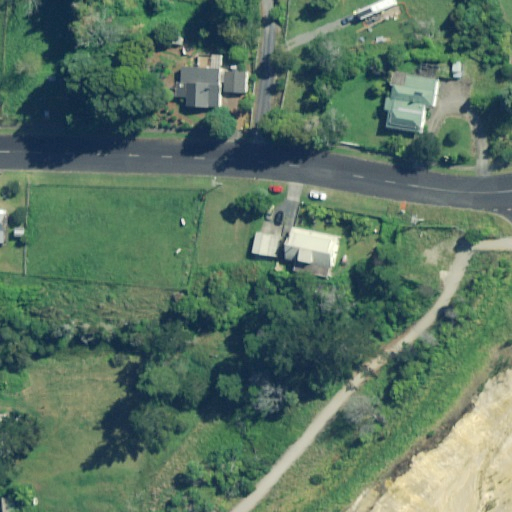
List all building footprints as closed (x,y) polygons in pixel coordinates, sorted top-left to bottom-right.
[(247,94),(248,73),(241,73),(242,63),(228,62),(226,92),(247,94)] [(221,108),(223,71),(185,69),(184,96),(190,97),(190,107),(221,108)] [(395,72),(393,86),(398,87),(396,99),(392,98),(387,128),(425,134),(429,107),(438,108),(442,79),(395,72)] [(0,243),(6,244),(8,215),(0,214),(0,243)] [(26,227),(16,227),(16,238),(26,238),(26,227)] [(286,252),(285,260),(296,262),(294,272),(332,279),(339,236),(293,228),(291,237),(285,236),(282,251),(286,252)] [(282,238),(258,234),(255,254),(278,258),(282,238)] [(456,272),(435,271),(434,290),(456,291),(456,272)] [(355,413),(338,400),(320,424),(337,437),(355,413)]
